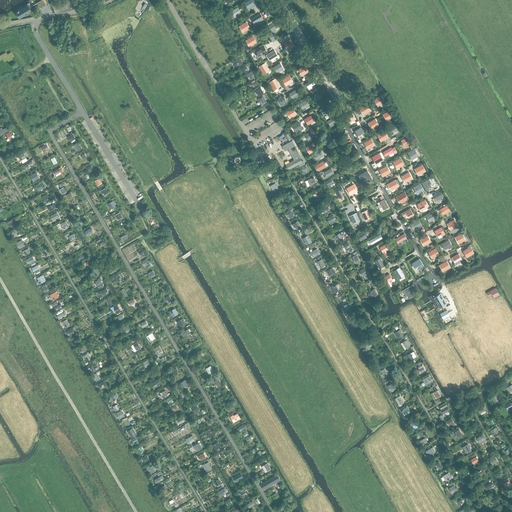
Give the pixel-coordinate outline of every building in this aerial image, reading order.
[(41,8),(47,5),(43,0),(41,0),(37,3),(41,8)] [(49,0),(53,9),(55,13),(73,6),(71,0),(67,0),(61,3),(59,0),(49,0)] [(255,5),(252,0),(249,0),(245,3),(248,8),(251,6),(252,7),(255,5)] [(32,11),(31,11),(29,8),(31,7),(30,4),(29,2),(23,6),(24,8),(22,9),(22,8),(18,10),(18,11),(17,11),(18,14),(21,18),(32,11)] [(271,6),(264,10),(267,14),(268,16),(274,12),(271,6)] [(242,14),(238,7),(231,11),(235,16),(238,14),(239,15),(242,14)] [(254,17),(257,22),(263,18),(260,13),(254,17)] [(276,21),(269,25),(273,32),(276,30),(276,29),(279,27),(276,21)] [(246,22),(240,26),(244,32),(247,30),(246,29),(249,27),(246,22)] [(271,31),(268,34),(273,42),(276,40),(271,31)] [(253,36),(246,40),(250,46),(253,44),(252,43),(256,41),(253,36)] [(290,39),(284,43),(288,50),(295,46),(290,39)] [(265,53),(267,52),(264,46),(255,52),(259,57),(265,53)] [(278,55),(275,50),(266,54),(269,60),(278,55)] [(297,53),(290,57),(294,64),(297,62),(296,61),(300,58),(297,53)] [(269,69),(265,63),(259,66),(264,74),(266,73),(265,71),(269,69)] [(274,67),(277,72),(284,69),(280,63),(274,67)] [(246,65),(240,69),(243,74),(249,71),(246,65)] [(308,70),(305,65),(298,69),(302,76),(305,74),(305,72),(308,70)] [(251,71),(246,74),(250,80),(255,77),(251,71)] [(292,80),(289,75),(282,80),(286,86),(289,84),(288,83),(292,80)] [(279,85),(276,78),(270,82),(274,90),(277,88),(276,87),(279,85)] [(315,84),(312,80),(306,84),(309,89),(312,87),(311,86),(315,84)] [(296,90),(289,94),(293,100),(296,98),(296,97),(299,95),(296,90)] [(322,96),(319,92),(313,96),(316,101),(319,99),(319,98),(322,96)] [(259,98),(258,99),(259,101),(261,100),(263,105),(267,102),(263,96),(259,98)] [(381,96),(375,99),(378,104),(381,102),(382,104),(385,102),(381,96)] [(284,97),(278,101),(281,107),(285,105),(284,104),(287,102),(284,97)] [(303,109),(309,105),(306,100),(300,104),(303,109)] [(367,104),(360,108),(363,113),(367,111),(367,112),(370,111),(367,104)] [(321,109),(324,114),(330,110),(327,105),(321,109)] [(293,108),(287,111),(290,118),(293,116),(293,115),(296,113),(293,108)] [(390,110),(383,114),(386,119),(390,117),(391,118),(394,117),(390,110)] [(352,113),(346,116),(349,121),(352,119),(353,121),(356,119),(352,113)] [(314,121),(311,116),(304,119),(308,124),(314,121)] [(336,121),(334,117),(328,121),(331,127),(334,125),(333,123),(336,121)] [(375,119),(369,123),(371,128),(375,126),(376,127),(379,125),(375,119)] [(299,122),(293,126),(297,132),(300,131),(299,129),(303,127),(299,122)] [(402,130),(398,123),(391,127),(394,133),(398,131),(398,132),(402,130)] [(308,140),(315,136),(312,131),(305,135),(308,140)] [(384,131),(378,135),(381,140),(384,138),(385,139),(388,138),(384,131)] [(411,142),(408,137),(401,140),(404,146),(411,142)] [(375,145),(371,139),(364,142),(367,148),(371,146),(372,147),(375,145)] [(292,140),(282,146),(285,151),(288,149),(294,160),(286,164),(289,170),(299,165),(300,167),(305,164),(292,140)] [(309,153),(315,149),(312,143),(306,147),(309,153)] [(391,147),(383,152),(386,156),(393,151),(394,153),(397,152),(396,150),(394,147),(392,148),(391,147)] [(418,154),(415,149),(409,153),(412,158),(418,154)] [(315,154),(318,161),(321,159),(320,157),(323,155),(321,151),(315,154)] [(379,153),(373,157),(376,162),(379,160),(380,161),(383,160),(379,153)] [(400,158),(393,162),(396,167),(400,165),(401,166),(404,165),(400,158)] [(319,170),(326,167),(324,164),(322,161),(316,165),(319,170)] [(306,165),(300,168),(304,174),(310,171),(306,165)] [(425,171),(421,165),(415,169),(418,174),(421,172),(422,173),(425,171)] [(386,166),(380,170),(383,175),(386,173),(387,174),(390,172),(386,166)] [(58,168),(53,171),(55,175),(61,172),(61,171),(63,170),(61,167),(59,168),(58,168)] [(328,177),(334,173),(331,168),(324,172),(328,177)] [(367,171),(360,175),(362,179),(365,177),(367,182),(372,179),(367,171)] [(408,172),(402,176),(405,181),(408,179),(409,180),(412,179),(408,172)] [(314,177),(307,180),(309,185),(316,182),(314,177)] [(435,184),(431,177),(424,181),(427,186),(431,184),(431,186),(435,184)] [(326,183),(329,189),(332,187),(331,185),(334,183),(332,179),(326,183)] [(394,180),(388,184),(391,189),(394,187),(395,188),(398,186),(394,180)] [(354,184),(347,188),(351,194),(357,190),(354,184)] [(413,187),(416,192),(420,190),(421,192),(424,190),(420,184),(413,187)] [(341,186),(335,189),(340,198),(343,196),(341,192),(342,191),(344,191),(341,186)] [(443,197),(440,191),(434,195),(437,200),(443,197)] [(409,199),(405,192),(396,197),(400,203),(409,199)] [(282,194),(277,197),(281,203),(283,202),(284,203),(286,202),(285,201),(282,194)] [(384,199),(379,202),(384,209),(389,207),(384,199)] [(424,200),(418,204),(421,209),(424,207),(425,208),(428,207),(424,200)] [(327,204),(322,206),(323,208),(325,213),(330,210),(327,204)] [(447,204),(439,209),(443,215),(451,210),(447,204)] [(367,210),(362,212),(366,220),(368,219),(371,218),(367,210)] [(356,213),(350,216),(353,223),(359,220),(356,213)] [(436,218),(433,213),(426,216),(429,222),(436,218)] [(458,226),(454,220),(448,223),(451,228),(454,226),(455,228),(458,226)] [(66,221),(61,223),(64,229),(69,227),(66,221)] [(298,221),(293,224),(294,227),(295,226),(297,230),(301,227),(298,221)] [(422,226),(419,221),(411,225),(413,229),(418,226),(419,227),(422,226)] [(445,234),(441,227),(435,231),(438,237),(441,235),(442,236),(445,234)] [(367,237),(365,233),(367,231),(367,230),(358,235),(361,241),(367,237)] [(462,233),(455,237),(458,242),(462,240),(462,241),(465,240),(462,233)] [(404,234),(395,239),(398,243),(407,238),(404,234)] [(308,235),(303,238),(307,245),(312,242),(308,235)] [(431,242),(427,235),(420,239),(423,244),(427,242),(428,244),(431,242)] [(366,242),(369,248),(372,246),(371,244),(374,242),(372,238),(366,242)] [(453,247),(449,240),(442,244),(445,249),(448,247),(449,249),(453,247)] [(348,242),(343,244),(347,251),(351,248),(348,242)] [(380,247),(386,257),(389,255),(386,251),(389,249),(386,244),(380,247)] [(474,253),(470,247),(463,251),(467,256),(470,254),(471,255),(474,253)] [(435,248),(429,252),(432,257),(435,255),(436,256),(439,254),(435,248)] [(462,259),(458,254),(452,258),(455,263),(459,261),(462,259)] [(322,258),(317,262),(321,268),(326,265),(322,258)] [(378,261),(376,262),(379,269),(385,266),(380,258),(377,260),(378,261)] [(416,261),(412,263),(415,268),(419,265),(421,268),(424,266),(419,259),(416,261)] [(450,267),(446,261),(440,265),(442,270),(446,268),(447,269),(450,267)] [(333,267),(326,271),(326,272),(329,276),(336,272),(333,268),(333,267)] [(365,267),(360,270),(363,276),(368,273),(365,267)] [(399,268),(394,271),(399,279),(404,275),(399,268)] [(384,277),(390,287),(392,285),(390,281),(393,279),(389,274),(384,277)] [(413,284),(404,289),(409,298),(414,295),(410,290),(415,287),(413,284)] [(333,285),(331,286),(336,293),(338,292),(337,291),(339,290),(338,288),(336,285),(334,286),(333,285)] [(106,288),(101,291),(104,296),(109,293),(106,288)] [(491,291),(488,292),(490,296),(493,294),(494,297),(499,294),(496,288),(491,291)] [(405,297),(401,290),(395,294),(397,299),(400,298),(401,299),(405,297)] [(434,293),(430,296),(435,303),(444,298),(441,293),(435,296),(434,293)] [(444,298),(435,303),(439,311),(443,309),(442,307),(447,304),(444,298)] [(348,309),(344,311),(345,312),(348,318),(353,315),(349,310),(348,309)] [(397,325),(399,324),(398,321),(397,322),(395,320),(390,322),(394,328),(398,326),(397,325)] [(133,344),(131,346),(135,352),(137,350),(137,351),(141,349),(137,342),(133,344)] [(86,354),(82,356),(86,362),(91,359),(89,357),(88,358),(86,354)] [(429,375),(423,379),(426,385),(433,381),(429,375)] [(393,383),(388,385),(389,387),(391,386),(392,389),(390,389),(391,392),(396,389),(393,383)] [(432,392),(431,393),(434,399),(436,398),(437,398),(438,398),(437,398),(441,396),(437,389),(432,392)] [(115,392),(109,396),(111,399),(109,400),(111,402),(113,401),(112,399),(117,396),(115,392)] [(397,397),(395,398),(400,406),(401,405),(401,404),(404,402),(400,395),(399,396),(397,397)] [(403,410),(402,411),(403,413),(404,412),(406,415),(410,413),(407,407),(402,409),(403,410)] [(121,410),(116,413),(119,419),(125,416),(121,410)] [(414,420),(410,423),(411,426),(412,425),(414,428),(418,426),(414,420)] [(132,428),(128,431),(132,437),(136,435),(132,428)] [(458,430),(455,432),(456,434),(454,435),(456,438),(458,437),(458,438),(462,436),(462,435),(463,435),(461,431),(460,429),(459,430),(458,430)] [(192,435),(188,438),(190,443),(191,444),(196,441),(192,435)] [(199,443),(194,446),(196,450),(197,449),(198,451),(202,448),(199,443)] [(209,462),(203,465),(206,472),(212,468),(209,462)] [(149,466),(146,467),(148,470),(149,470),(151,473),(156,470),(153,465),(150,467),(149,466)] [(264,483),(261,485),(264,489),(279,481),(276,475),(264,482),(264,483)] [(165,485),(158,489),(161,493),(168,489),(165,485)]
